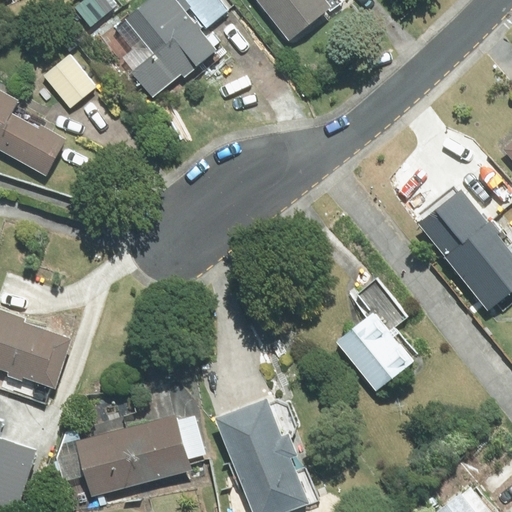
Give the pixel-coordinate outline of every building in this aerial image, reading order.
[(209,52),(166,0),(156,0),(132,20),(157,50),(126,76),(148,103),(209,52)] [(255,0),(285,37),(324,6),(318,0),(255,0)] [(68,52),(40,72),(69,111),(97,90),(68,52)] [(75,126),(0,82),(0,152),(45,178),(75,126)] [(511,141),(503,149),(511,159),(511,141)] [(511,288),(511,266),(455,195),(416,226),(483,311),(511,288)] [(409,364),(367,312),(329,343),(371,395),(409,364)] [(69,342),(0,317),(0,375),(50,393),(69,342)] [(263,404),(213,422),(246,511),(293,511),(302,509),(263,404)] [(172,417),(76,441),(90,495),(186,471),(172,417)] [(0,511),(11,511),(31,453),(0,442),(0,511)] [(466,511),(454,497),(435,511),(466,511)]
